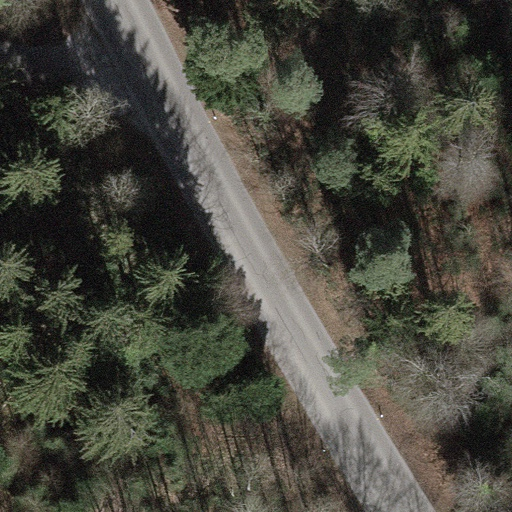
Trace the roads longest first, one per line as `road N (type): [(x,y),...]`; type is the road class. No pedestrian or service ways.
road 1 (unclassified): [(405,511),(114,0)]
road 2 (track): [(0,57),(163,97)]
